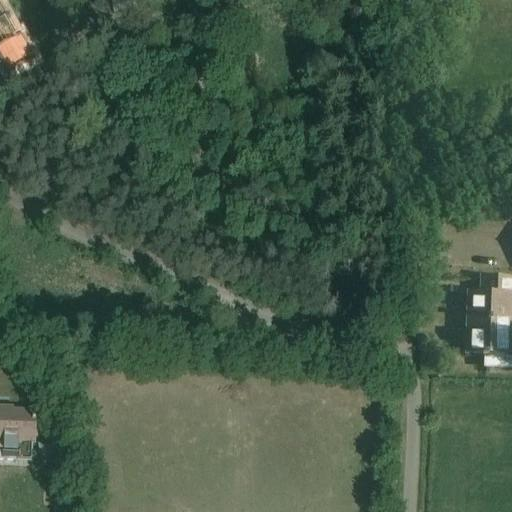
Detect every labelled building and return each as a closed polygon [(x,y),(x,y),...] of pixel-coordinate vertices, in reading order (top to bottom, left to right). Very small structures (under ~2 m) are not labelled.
[(14,39),(0,13),(0,60),(8,75),(32,62),(18,37),(14,39)] [(165,32),(185,30),(183,13),(163,15),(165,32)] [(505,133),(506,106),(446,104),(445,130),(505,133)] [(511,336),(511,335),(511,281),(481,281),(481,296),(469,296),(466,356),(483,356),(483,359),(487,359),(487,368),(511,369),(511,336)] [(0,411),(0,443),(33,445),(34,413),(0,411)] [(17,483),(17,498),(42,499),(43,485),(17,483)]
